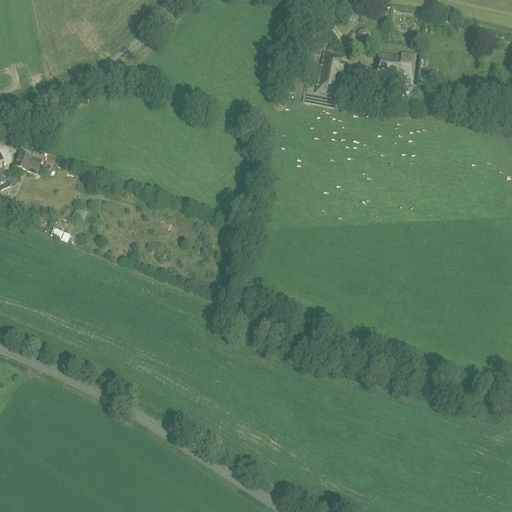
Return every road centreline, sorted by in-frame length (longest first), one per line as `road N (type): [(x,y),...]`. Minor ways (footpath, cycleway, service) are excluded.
road 1 (unclassified): [(285,511),(133,414),(0,348)]
road 2 (tertiary): [(181,0),(110,69),(0,123)]
